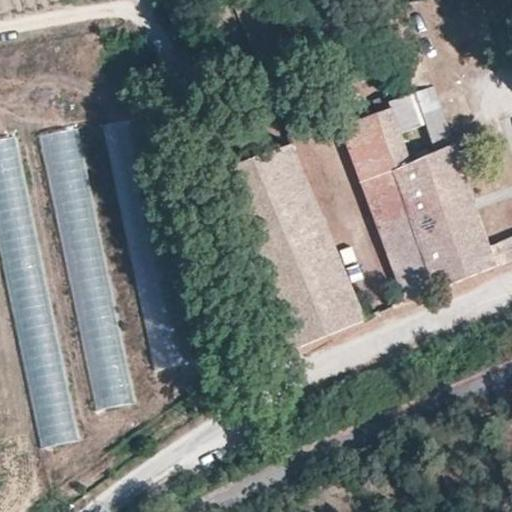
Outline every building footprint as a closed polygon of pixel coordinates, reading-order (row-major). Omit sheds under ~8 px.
[(388,288),(396,304),(511,258),(511,236),(488,246),(472,204),(426,87),(393,1),(373,7),(404,86),(374,97),(377,106),(336,122),(399,283),(388,288)] [(108,125),(152,371),(186,365),(142,119),(108,125)] [(83,128),(46,134),(92,411),(129,405),(83,128)] [(21,136),(0,139),(0,231),(36,449),(72,444),(21,136)] [(272,302),(289,346),(314,336),(378,311),(371,295),(359,300),(296,139),(219,170),(272,302)]
